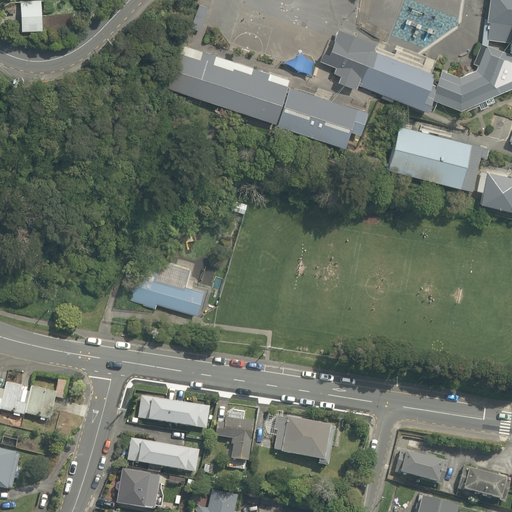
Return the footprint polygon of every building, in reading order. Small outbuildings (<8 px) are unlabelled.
[(511,0),(491,0),(486,39),(510,42),(509,53),(511,53),(511,0)] [(38,10),(17,11),(17,32),(39,32),(38,10)] [(357,85),(427,111),(437,86),(431,84),(435,75),(371,51),(374,44),(340,32),(330,57),(323,55),(321,60),(338,67),(336,74),(341,77),(339,82),(356,89),(357,85)] [(478,66),(476,70),(460,77),(443,71),(432,100),(461,112),(511,90),(511,55),(482,44),(473,64),(478,66)] [(290,81),(182,45),(167,89),(276,124),(290,81)] [(367,114),(290,88),(277,127),(344,149),(350,132),(360,136),(367,114)] [(480,152),(397,131),(385,176),(468,198),(480,152)] [(511,180),(486,176),(479,209),(511,215),(511,180)] [(182,286),(186,276),(156,267),(153,277),(140,273),(131,303),(155,310),(157,306),(193,317),(200,292),(182,286)] [(0,384),(0,412),(55,425),(61,398),(0,384)] [(206,405),(133,394),(130,417),(202,428),(206,405)] [(277,414),(270,449),(315,457),(314,462),(324,464),(332,425),(277,414)] [(252,423),(216,418),(213,436),(230,439),(227,459),(246,462),(252,423)] [(197,450),(128,437),(124,460),(192,473),(197,450)] [(0,490),(12,494),(22,454),(0,448),(0,490)] [(440,460),(398,448),(392,471),(433,483),(440,460)] [(505,476),(463,465),(457,489),(499,500),(505,476)] [(155,474),(119,466),(112,500),(148,508),(155,474)] [(197,497),(193,511),(241,511),(229,509),(233,491),(211,486),(208,500),(197,497)] [(451,511),(454,500),(419,492),(414,511),(451,511)]
